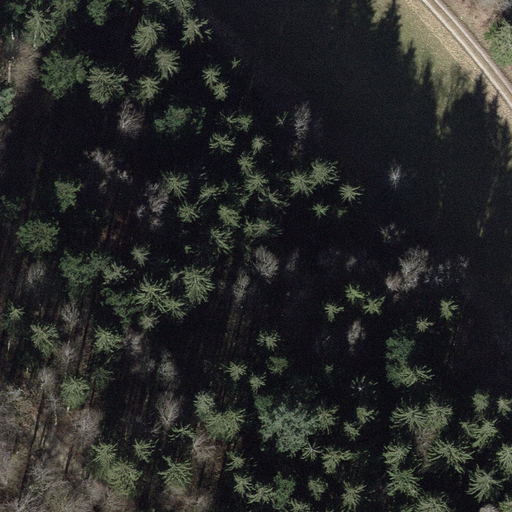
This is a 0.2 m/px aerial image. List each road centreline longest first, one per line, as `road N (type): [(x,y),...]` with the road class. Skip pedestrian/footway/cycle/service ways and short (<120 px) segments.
road 1 (track): [(0,391),(116,511)]
road 2 (track): [(428,0),(511,94)]
